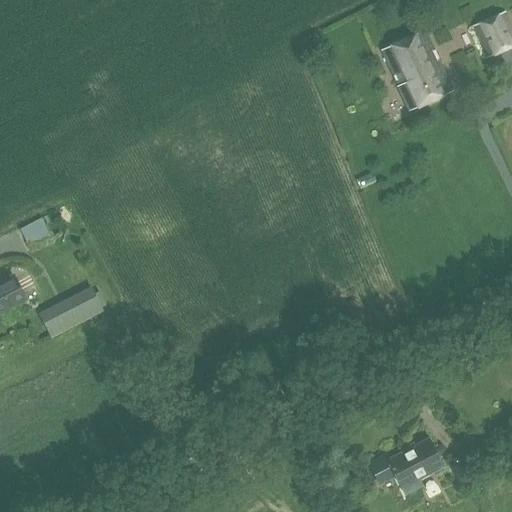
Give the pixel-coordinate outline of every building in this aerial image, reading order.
[(511,46),(511,28),(504,12),(473,26),(487,58),(511,46)] [(453,90),(424,30),(381,50),(398,86),(397,86),(409,110),(453,90)] [(24,261),(40,256),(34,238),(18,243),(24,261)] [(0,312),(26,299),(13,275),(0,282),(0,312)] [(103,311),(91,287),(39,314),(51,338),(103,311)] [(379,483),(395,475),(405,495),(421,486),(417,479),(442,465),(428,439),(388,460),(386,455),(369,464),(379,483)] [(477,478),(464,453),(448,461),(461,486),(477,478)]
